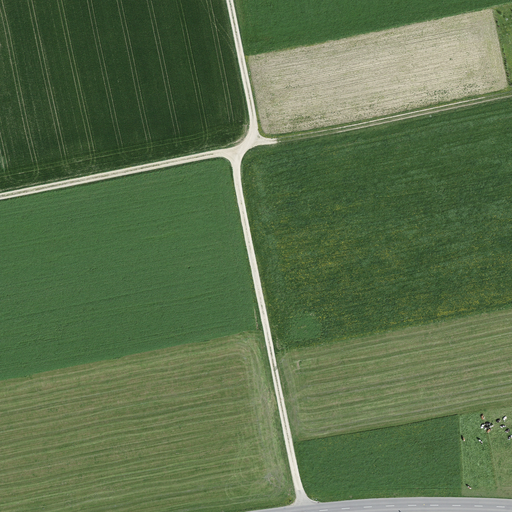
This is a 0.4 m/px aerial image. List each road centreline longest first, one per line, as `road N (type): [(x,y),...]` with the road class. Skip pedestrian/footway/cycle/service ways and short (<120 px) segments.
road 1 (track): [(227,0),(253,124),(239,155),(239,182),(304,511)]
road 2 (track): [(239,155),(0,202)]
road 3 (tertiary): [(511,508),(306,511)]
